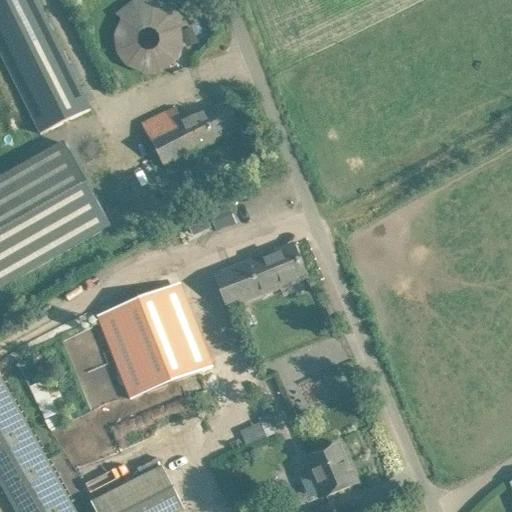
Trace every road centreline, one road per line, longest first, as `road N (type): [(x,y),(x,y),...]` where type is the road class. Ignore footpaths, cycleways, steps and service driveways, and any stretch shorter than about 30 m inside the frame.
road 1 (unclassified): [(434,511),(231,0)]
road 2 (track): [(511,123),(320,233)]
